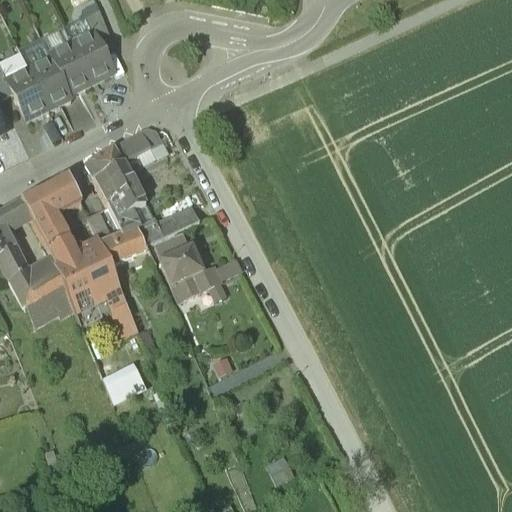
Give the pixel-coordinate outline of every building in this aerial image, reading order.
[(89,82),(74,89),(81,103),(82,102),(91,120),(103,114),(89,82)] [(81,103),(60,114),(81,154),(103,143),(91,120),(82,102),(81,103)] [(60,114),(38,125),(40,128),(59,165),(81,154),(60,114)] [(59,165),(40,128),(18,139),(39,181),(61,170),(59,165)] [(39,181),(18,139),(0,148),(0,157),(4,165),(17,192),(39,181)] [(131,202),(105,217),(112,232),(138,218),(131,202)] [(105,217),(75,235),(83,249),(112,232),(105,217)] [(112,232),(83,249),(98,275),(107,269),(100,256),(120,245),(112,232)] [(71,271),(59,245),(45,253),(57,278),(71,271)] [(120,245),(100,256),(107,269),(114,283),(134,274),(120,245)] [(45,253),(31,260),(45,285),(57,278),(45,253)] [(45,285),(31,260),(12,270),(20,284),(21,285),(39,316),(58,306),(50,291),(48,292),(45,285)] [(20,284),(12,270),(7,273),(13,288),(20,284)] [(7,273),(0,276),(0,295),(13,288),(7,273)] [(147,294),(153,308),(188,292),(182,278),(147,294)] [(147,294),(129,302),(134,317),(153,308),(147,294)] [(93,298),(85,301),(88,308),(90,312),(93,311),(98,309),(93,298)] [(98,309),(93,311),(101,331),(134,317),(129,302),(126,298),(98,309)] [(0,305),(0,348),(0,349),(19,341),(0,305)] [(88,308),(66,320),(58,306),(39,316),(43,324),(49,334),(45,335),(55,354),(62,374),(67,383),(112,360),(100,332),(90,312),(88,308)] [(169,323),(162,309),(145,318),(161,354),(182,345),(191,341),(180,318),(169,323)] [(43,324),(29,332),(35,342),(22,348),(19,341),(0,349),(25,394),(62,374),(55,354),(45,335),(49,334),(43,324)] [(191,341),(182,345),(189,360),(209,351),(202,336),(191,341)] [(117,372),(103,378),(114,408),(116,407),(122,421),(123,420),(127,428),(135,424),(132,417),(134,416),(128,403),(128,402),(117,372)] [(128,402),(128,403),(134,416),(135,416),(139,423),(146,419),(136,398),(128,402)] [(125,431),(92,445),(104,472),(136,458),(125,431)]
